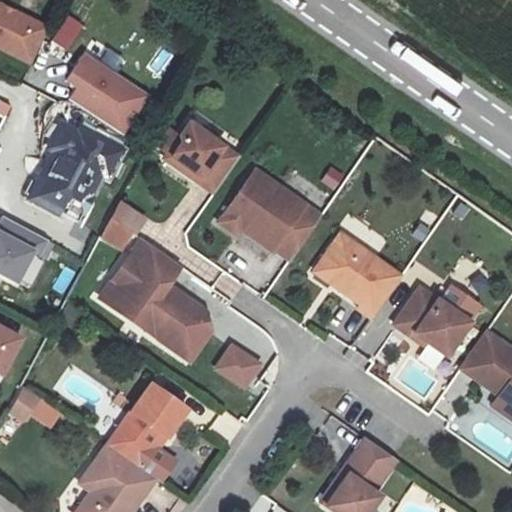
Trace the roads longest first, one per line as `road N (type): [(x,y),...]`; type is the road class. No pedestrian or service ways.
road 1 (primary): [(511,138),(313,0)]
road 2 (residential): [(317,354),(203,511)]
road 3 (residential): [(417,426),(317,354)]
